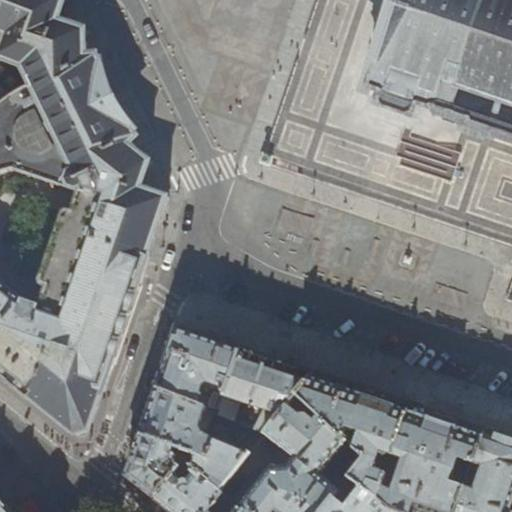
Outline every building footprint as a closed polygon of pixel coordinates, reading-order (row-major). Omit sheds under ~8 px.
[(0,0),(0,374),(17,388),(29,399),(30,398),(74,433),(75,434),(89,431),(102,393),(103,393),(127,325),(150,257),(149,257),(151,249),(157,231),(166,204),(167,205),(169,198),(162,195),(162,196),(145,191),(145,190),(142,189),(143,185),(142,185),(148,169),(149,169),(151,162),(145,157),(145,158),(131,147),(132,146),(130,144),(136,138),(133,135),(137,131),(131,123),(130,124),(123,115),(124,115),(119,106),(114,96),(111,90),(107,80),(106,81),(103,68),(105,68),(103,60),(97,61),(97,57),(88,58),(88,55),(87,55),(85,38),(87,38),(87,31),(87,30),(80,28),(79,29),(63,23),(63,22),(60,21),(61,18),(60,17),(66,1),(67,1),(67,0),(0,0)] [(511,0),(397,0),(373,71),(366,94),(361,106),(375,111),(397,118),(418,125),(435,131),(441,114),(465,122),(469,124),(467,132),(484,138),(485,136),(494,139),(495,136),(511,142),(511,0)] [(169,354),(157,389),(198,405),(205,386),(211,383),(221,387),(213,391),(208,409),(216,412),(222,415),(243,349),(209,338),(178,327),(169,354)] [(269,434),(290,408),(299,397),(316,374),(275,360),(243,349),(222,415),(269,434)] [(368,460),(353,479),(364,489),(380,501),(384,490),(388,476),(376,472),(383,453),(395,457),(412,407),(359,389),(316,374),(299,397),(321,417),(345,439),(348,429),(363,435),(358,451),(359,452),(368,460)] [(155,394),(141,436),(193,454),(186,463),(191,467),(198,472),(222,491),(251,456),(205,437),(216,412),(208,409),(198,405),(157,389),(155,394)] [(476,463),(487,433),(452,421),(412,407),(395,457),(407,461),(396,494),(384,490),(380,501),(393,511),(419,511),(420,511),(423,511),(459,511),(467,488),(468,488),(453,482),(461,458),(476,463)] [(184,483),(175,476),(155,499),(171,511),(325,511),(336,499),(342,492),(322,475),(349,443),(345,439),(321,417),(316,424),(309,417),(302,418),(290,408),(269,434),(267,436),(297,458),(290,467),(274,468),(245,505),(247,507),(243,511),(211,511),(225,495),(221,492),(222,491),(198,472),(189,482),(184,483)] [(511,511),(511,441),(487,433),(476,463),(476,464),(486,467),(477,492),(467,488),(459,511),(511,511)] [(180,469),(186,463),(193,454),(141,436),(129,472),(127,476),(150,495),(155,499),(175,476),(180,469)] [(358,460),(341,482),(346,486),(353,479),(368,460),(359,452),(354,457),(358,460)] [(186,463),(180,469),(186,474),(191,467),(186,463)] [(325,511),(393,511),(380,501),(364,489),(348,508),(336,499),(325,511)] [(14,511),(8,505),(2,497),(0,499),(0,511),(14,511)]
